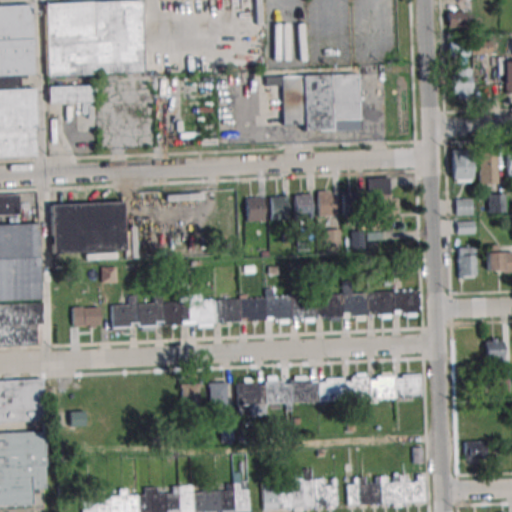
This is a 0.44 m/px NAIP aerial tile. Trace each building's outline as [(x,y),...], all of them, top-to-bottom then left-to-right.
[(43,2),(44,75),(141,73),(139,0),(43,2)] [(0,157),(35,157),(33,88),(20,88),(20,75),(32,74),(31,5),(0,5),(0,157)] [(446,11),(446,26),(463,26),(463,11),(446,11)] [(511,39),(511,40),(511,56),(511,61),(503,61),(503,94),(511,93),(511,39)] [(448,56),(468,56),(468,42),(448,42),(448,56)] [(489,42),(471,42),(471,54),(489,54),(489,42)] [(451,68),(451,94),(471,94),(471,68),(451,68)] [(358,130),(356,73),(264,76),(264,86),(280,86),(281,125),(302,124),(302,131),(358,130)] [(94,102),(94,86),(47,86),(47,102),(94,102)] [(450,149),(450,182),(471,182),(471,149),(450,149)] [(477,184),(495,184),(495,153),(477,153),(477,184)] [(367,178),(367,220),(397,220),(397,195),(388,195),(388,178),(367,178)] [(316,190),(316,216),(333,216),(333,190),(316,190)] [(360,190),(342,190),(342,218),(360,218),(360,190)] [(311,216),(311,193),(293,193),(293,216),(311,216)] [(0,194),(0,215),(18,215),(18,194),(0,194)] [(486,194),(486,212),(503,212),(503,194),(486,194)] [(269,195),(269,219),(288,219),(288,195),(269,195)] [(262,196),(245,196),(245,220),(262,220),(262,196)] [(454,215),(472,215),(472,198),(454,198),(454,215)] [(49,204),(50,260),(95,259),(95,252),(123,251),(122,202),(49,204)] [(456,234),(474,234),(474,220),(456,220),(456,234)] [(0,345),(40,345),(39,301),(37,223),(0,224),(0,345)] [(339,229),(325,229),(325,246),(339,246),(339,229)] [(350,231),(350,249),(363,249),(363,231),(350,231)] [(485,246),(485,273),(511,273),(511,252),(501,252),(501,246),(485,246)] [(457,247),(457,277),(476,277),(476,247),(457,247)] [(114,282),(114,267),(100,267),(100,282),(114,282)] [(111,330),(155,328),(154,325),(418,317),(417,289),(342,291),(342,294),(272,296),(272,289),(263,290),(263,297),(152,300),(152,303),(135,303),(135,296),(128,296),(128,304),(110,305),(111,330)] [(98,307),(71,307),(71,327),(98,327),(98,307)] [(484,339),(484,363),(503,363),(503,339),(484,339)] [(419,374),(235,379),(235,406),(249,405),(249,415),(265,414),(265,403),(420,399),(419,374)] [(0,380),(0,506),(32,506),(32,489),(44,489),(42,380),(0,380)] [(207,382),(207,414),(226,414),(226,382),(207,382)] [(199,383),(180,383),(180,409),(199,409),(199,383)] [(83,412),(68,412),(69,426),(83,426),(83,412)] [(216,439),(232,439),(232,423),(216,423),(216,439)] [(484,442),(462,442),(462,460),(484,460),(484,442)] [(80,511),(247,511),(247,481),(240,481),(240,473),(231,474),(232,485),(140,487),(140,494),(127,494),(127,488),(117,488),(117,493),(80,494),(80,511)] [(336,478),(312,479),(312,474),(261,474),(261,510),(336,509),(336,478)] [(423,474),(414,474),(414,475),(369,477),(369,476),(352,477),(353,483),(345,484),(345,506),(424,504),(423,474)]
